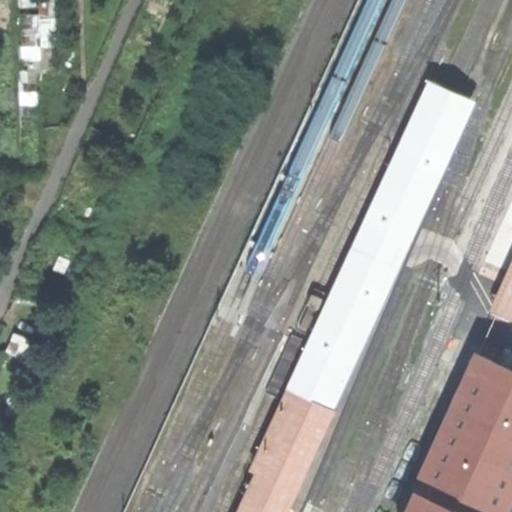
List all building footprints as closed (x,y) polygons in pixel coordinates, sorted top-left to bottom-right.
[(269,447),(257,473),(239,511),(285,511),(333,408),(327,405),(469,97),(452,89),(431,80),(271,429),(277,431),(269,447)] [(511,274),(496,309),(511,316),(511,274)] [(487,348),(483,356),(499,364),(503,355),(487,348)] [(481,355),(417,492),(461,511),(502,511),(511,493),(511,369),(499,364),(483,356),(481,355)] [(252,470),(257,473),(269,447),(264,444),(252,470)] [(461,511),(417,492),(416,495),(419,497),(411,511),(461,511)]
